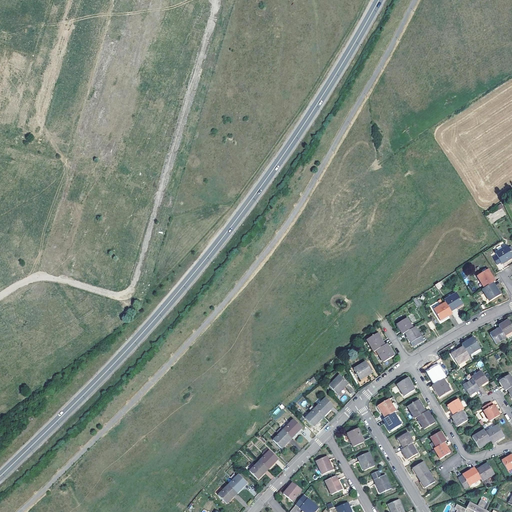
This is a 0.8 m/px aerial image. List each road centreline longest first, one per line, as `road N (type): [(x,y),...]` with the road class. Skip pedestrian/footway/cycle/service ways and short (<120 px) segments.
road 1 (primary): [(0,475),(119,357),(228,229),(378,0)]
road 2 (residential): [(408,363),(465,456),(511,445)]
road 3 (residential): [(358,403),(252,511)]
road 4 (residential): [(423,511),(358,403)]
